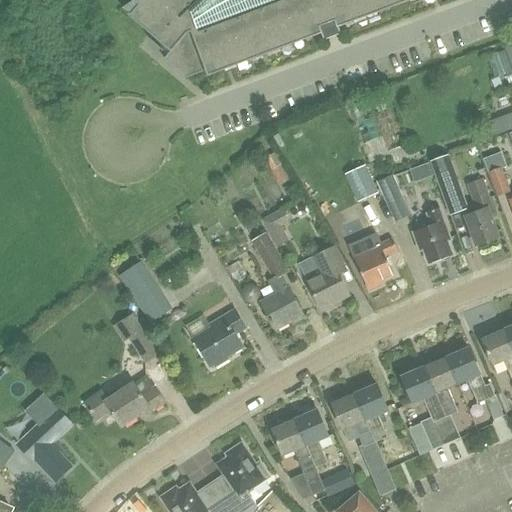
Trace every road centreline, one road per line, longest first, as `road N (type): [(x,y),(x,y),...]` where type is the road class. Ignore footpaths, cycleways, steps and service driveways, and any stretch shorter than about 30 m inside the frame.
road 1 (residential): [(511,276),(323,356),(175,448),(91,511)]
road 2 (residential): [(496,0),(190,121)]
